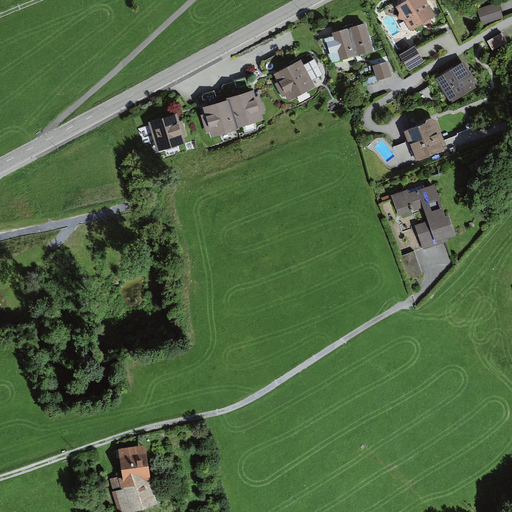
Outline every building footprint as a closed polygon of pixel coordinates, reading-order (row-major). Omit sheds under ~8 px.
[(424,0),(409,0),(397,8),(400,13),(398,19),(404,21),(411,31),(422,25),(423,27),(432,22),(431,20),(435,18),(434,15),(424,0)] [(498,4),(478,11),(483,25),(503,19),(500,11),(498,4)] [(366,23),(331,33),(334,41),(327,43),(330,53),(337,51),(340,61),(357,56),(374,51),(366,23)] [(502,33),(488,41),(492,50),(507,42),(502,33)] [(416,49),(402,57),(410,70),(424,62),(420,55),(416,49)] [(271,70),(274,75),(287,68),(279,54),(260,64),(266,74),(271,70)] [(287,68),(274,75),(278,83),(275,84),(282,98),(286,96),(289,102),(315,88),(312,81),(323,75),(315,60),(304,66),(301,61),(287,68)] [(464,62),(436,80),(451,104),(476,88),(473,82),(475,80),(464,62)] [(386,63),(375,67),(379,80),(385,78),(390,77),(386,63)] [(224,85),(228,98),(249,91),(245,77),(234,81),(224,85)] [(432,85),(412,97),(421,112),(441,100),(432,85)] [(229,99),(238,128),(263,121),(261,115),(266,114),(260,96),(256,97),(254,90),(249,91),(228,98),(229,99)] [(202,97),(205,106),(218,103),(215,91),(204,95),(202,97)] [(187,108),(180,98),(163,109),(166,119),(177,115),(187,108)] [(238,128),(229,99),(218,103),(205,106),(202,107),(205,115),(201,116),(206,133),(210,132),(212,138),(238,131),(238,128)] [(166,119),(150,123),(159,152),(185,144),(183,136),(186,135),(182,122),(179,123),(177,115),(166,119)] [(426,125),(405,133),(408,138),(416,161),(448,149),(445,141),(436,121),(431,119),(427,121),(426,125)] [(416,161),(408,138),(406,143),(401,144),(394,147),(403,170),(492,137),(487,123),(457,134),(458,136),(445,141),(448,149),(416,161)] [(423,186),(394,197),(400,214),(424,206),(430,223),(417,228),(423,248),(455,237),(448,218),(446,219),(434,187),(425,190),(423,186)] [(414,253),(400,258),(408,279),(422,274),(418,263),(414,253)] [(152,485),(146,446),(120,451),(123,476),(108,479),(118,511),(132,511),(159,505),(152,485)]
